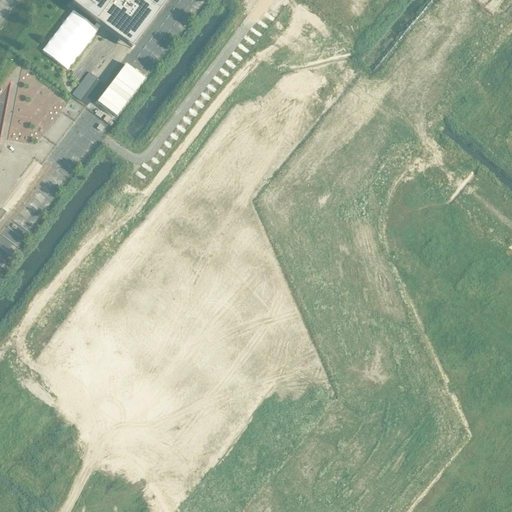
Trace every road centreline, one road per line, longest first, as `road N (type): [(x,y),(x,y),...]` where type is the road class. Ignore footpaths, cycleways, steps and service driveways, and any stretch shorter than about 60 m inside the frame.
road 1 (tertiary): [(372,116),(334,164),(320,210),(326,250),(365,344),(366,397),(344,438),(282,511)]
road 2 (tertiary): [(333,511),(380,455),(399,409),(396,367),(354,270),(345,226),(357,178),(393,134)]
road 3 (tertiary): [(393,134),(498,0)]
road 4 (tertiary): [(477,0),(372,116)]
